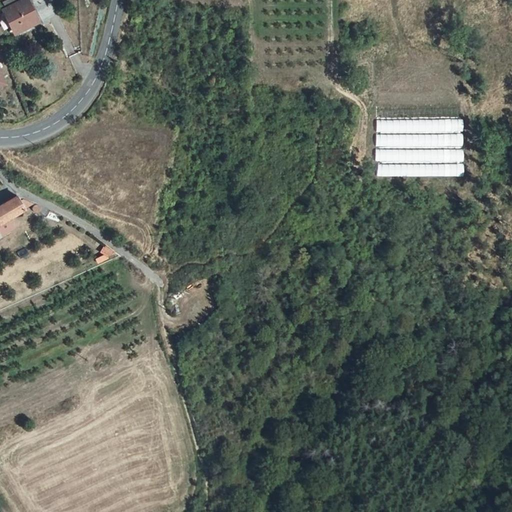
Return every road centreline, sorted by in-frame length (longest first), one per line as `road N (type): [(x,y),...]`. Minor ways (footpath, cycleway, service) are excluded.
road 1 (track): [(156,277),(205,488),(202,511)]
road 2 (tertiary): [(117,0),(92,89),(59,124),(0,137)]
road 3 (residential): [(0,169),(21,191),(156,277)]
road 4 (track): [(447,511),(511,408)]
